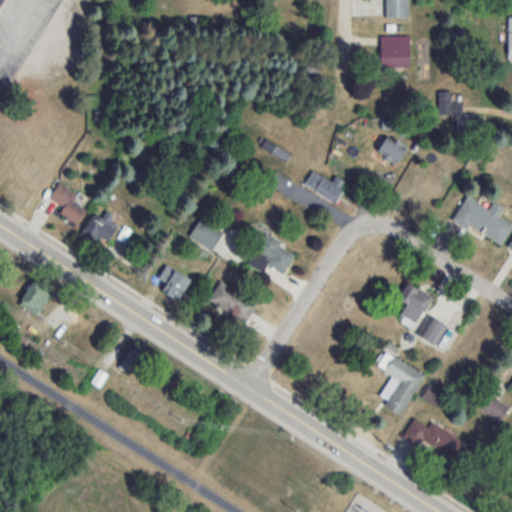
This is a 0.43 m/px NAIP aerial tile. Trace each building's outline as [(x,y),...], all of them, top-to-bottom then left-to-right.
[(385,0),(385,18),(408,18),(408,0),(385,0)] [(409,36),(380,36),(380,67),(409,67),(409,36)] [(438,115),(455,115),(455,130),(479,129),(479,115),(461,115),(461,102),(450,102),(450,92),(438,92),(438,115)] [(406,146),(386,135),(376,154),(396,165),(406,146)] [(335,204),(348,183),(335,176),(332,182),(313,170),(304,185),(335,204)] [(63,207),(59,214),(75,225),(86,210),(70,199),(74,193),(59,183),(49,197),(63,207)] [(504,243),(511,224),(498,218),(501,210),(465,195),(453,222),(504,243)] [(101,217),(95,213),(80,232),(100,248),(119,223),(105,212),(101,217)] [(188,236),(211,250),(222,232),(200,217),(188,236)] [(248,263),(263,271),(267,264),(283,273),(295,252),(264,235),(248,263)] [(175,277),(162,287),(173,300),(186,290),(175,277)] [(37,315),(52,292),(33,280),(18,303),(37,315)] [(257,305),(221,280),(208,299),(244,324),(257,305)] [(405,305),(400,313),(414,323),(431,298),(407,281),(396,298),(405,305)] [(420,337),(434,346),(447,326),(433,317),(420,337)] [(127,373),(141,355),(132,348),(118,366),(127,373)] [(424,373),(382,351),(374,365),(392,374),(378,400),(403,413),(424,373)] [(404,434),(451,460),(462,440),(431,423),(428,427),(413,419),(404,434)]
